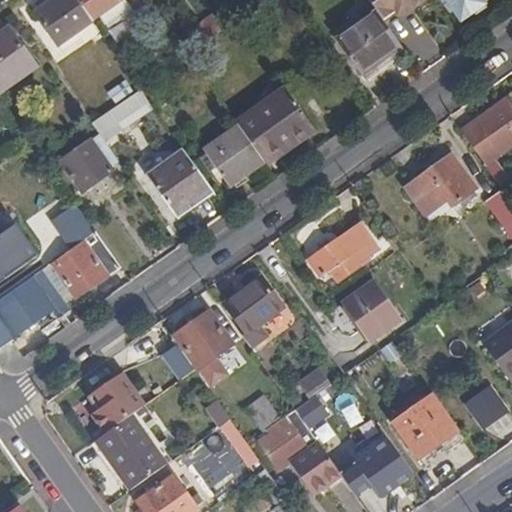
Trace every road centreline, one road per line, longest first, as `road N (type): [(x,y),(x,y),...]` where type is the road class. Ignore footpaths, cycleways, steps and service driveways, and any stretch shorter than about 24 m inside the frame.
road 1 (residential): [(511,39),(6,399)]
road 2 (unclassified): [(6,399),(84,511)]
